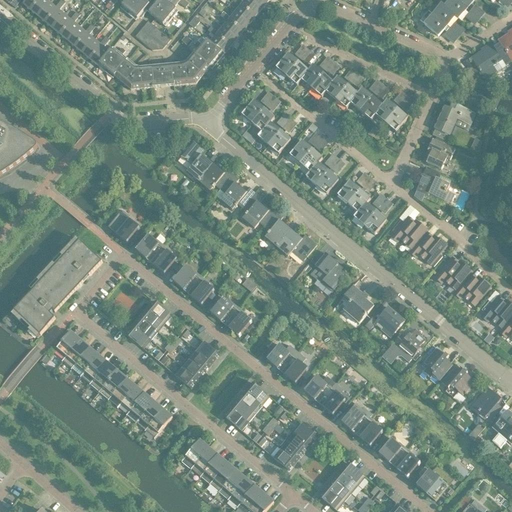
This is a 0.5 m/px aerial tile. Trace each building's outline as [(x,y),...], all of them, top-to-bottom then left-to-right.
[(30,12),(40,0),(27,0),(23,5),(30,12)] [(38,18),(50,3),(46,0),(40,0),(30,12),(38,18)] [(119,0),(119,1),(123,5),(122,7),(124,9),(130,0),(119,0)] [(130,0),(124,9),(130,14),(142,0),(130,0)] [(142,0),(130,14),(138,20),(150,6),(142,0)] [(160,0),(160,1),(175,13),(177,11),(174,9),(178,4),(172,0),(160,0)] [(172,0),(178,4),(179,4),(186,10),(189,6),(182,0),(172,0)] [(249,26),(262,11),(249,0),(246,0),(243,4),(237,0),(234,0),(232,2),(240,8),(235,14),(249,26)] [(249,0),(262,11),(270,0),(249,0)] [(442,5),(459,20),(467,10),(455,0),(451,0),(445,7),(442,5)] [(455,0),(467,10),(475,0),(455,0)] [(50,3),(38,18),(45,24),(63,3),(62,1),(56,8),(50,3)] [(169,20),(175,13),(160,1),(155,7),(169,20)] [(63,3),(45,24),(53,30),(65,16),(59,11),(65,4),(63,3)] [(459,20),(442,5),(433,16),(447,27),(455,17),(458,20),(459,20)] [(169,20),(155,7),(149,14),(163,27),(169,20)] [(473,19),(477,14),(472,10),(468,14),(473,19)] [(65,16),(53,30),(61,37),(78,15),(76,13),(71,20),(65,16)] [(237,41),(249,26),(235,14),(230,19),(223,13),(220,17),(227,23),(222,29),(237,41)] [(477,14),(473,19),(478,23),(482,18),(477,14)] [(78,15),(61,37),(68,43),(80,28),(75,24),(80,17),(78,15)] [(447,27),(433,16),(424,26),(438,37),(447,27)] [(203,24),(197,19),(191,27),(197,31),(203,24)] [(171,41),(159,32),(148,23),(135,38),(152,52),(163,51),(171,41)] [(80,28),(68,43),(75,49),(93,27),(91,26),(86,33),(80,28)] [(420,26),(417,30),(424,36),(427,33),(420,26)] [(93,27),(75,49),(83,55),(95,40),(89,36),(95,29),(93,27)] [(210,43),(222,54),(224,56),(237,41),(222,29),(218,34),(211,28),(208,32),(215,38),(210,43)] [(453,36),(457,32),(452,28),(448,32),(453,36)] [(511,29),(506,33),(507,35),(497,42),(499,45),(500,45),(511,63),(511,62),(511,29)] [(457,32),(453,36),(458,40),(462,36),(457,32)] [(95,40),(83,55),(90,61),(108,40),(106,38),(100,45),(95,40)] [(182,42),(187,47),(192,42),(186,38),(182,42)] [(108,40),(90,61),(98,67),(100,65),(109,53),(104,48),(110,41),(108,40)] [(164,88),(174,88),(196,86),(222,54),(210,43),(208,42),(203,48),(197,43),(194,47),(200,52),(189,65),(183,68),(172,68),(140,72),(135,70),(121,59),(125,53),(122,50),(117,55),(111,51),(109,53),(100,65),(131,91),(164,88)] [(500,45),(499,45),(494,49),(491,44),(480,51),(481,52),(471,59),(485,81),(496,73),(492,67),(501,61),(505,67),(511,63),(500,45)] [(303,55),(308,58),(312,54),(307,50),(303,55)] [(308,58),(303,55),(299,60),(304,63),(308,58)] [(287,78),(299,64),(288,56),(276,70),(287,78)] [(327,66),(332,70),(336,65),(331,61),(327,66)] [(308,72),(299,64),(287,78),(297,87),(302,82),(301,81),(309,73),(308,72)] [(332,70),(327,66),(323,71),(328,75),(332,70)] [(302,82),(311,90),(323,76),(313,67),(308,72),(309,73),(301,81),(302,82)] [(352,78),(357,82),(361,77),(356,73),(352,78)] [(333,84),(323,76),(311,90),(322,99),(327,94),(326,93),(333,85),(333,84)] [(357,82),(352,78),(348,83),(353,87),(357,82)] [(327,94),(336,101),(347,88),(337,79),(333,84),(333,85),(326,93),(327,94)] [(377,90),(382,94),(386,89),(381,85),(377,90)] [(357,96),(347,88),(336,101),(347,110),(351,105),(358,96),(357,96)] [(351,105),(360,113),(372,99),(362,90),(357,96),(358,96),(351,105)] [(382,94),(377,90),(373,94),(378,98),(382,94)] [(269,101),(273,105),(277,100),(273,96),(269,101)] [(402,101),(406,105),(410,100),(406,97),(402,101)] [(382,107),(372,99),(360,113),(372,122),(376,117),(375,117),(383,108),(382,107)] [(273,105),(269,101),(265,106),(269,109),(273,105)] [(406,105),(402,101),(398,106),(402,110),(406,105)] [(252,125),(264,111),(254,102),(242,117),(252,125)] [(376,117),(385,125),(397,111),(387,102),(382,107),(383,108),(375,117),(376,117)] [(470,127),(475,115),(453,105),(450,111),(445,109),(435,131),(449,137),(457,121),(470,127)] [(252,125),(262,133),(263,134),(270,124),(271,124),(275,120),(264,111),(252,125)] [(397,111),(385,125),(396,134),(408,120),(397,111)] [(285,123),(290,126),(294,122),(289,118),(285,123)] [(19,134),(16,131),(12,130),(7,127),(0,124),(0,123),(0,166),(10,160),(12,160),(14,160),(17,159),(20,159),(22,158),(25,156),(27,155),(29,154),(31,152),(33,150),(33,149),(34,148),(34,147),(34,146),(33,145),(32,144),(29,141),(26,139),(23,136),(19,134)] [(290,126),(285,123),(281,128),(286,131),(290,126)] [(280,133),(271,124),(270,124),(263,134),(262,133),(258,138),(268,147),(280,133)] [(280,133),(268,147),(279,156),(291,142),(280,133)] [(317,142),(321,145),(325,140),(321,137),(317,142)] [(450,162),(455,151),(433,141),(428,152),(431,154),(427,165),(441,171),(446,161),(450,162)] [(321,145),(317,142),(313,146),(317,150),(321,145)] [(198,183),(212,167),(201,158),(205,153),(193,143),(180,158),(192,168),(187,173),(198,183)] [(300,165),(312,151),(302,143),(290,157),(300,165)] [(300,165),(310,173),(310,174),(318,165),(322,160),(312,151),(300,165)] [(333,163),(338,167),(341,162),(337,159),(333,163)] [(338,167),(333,163),(329,168),(333,172),(338,167)] [(328,173),(318,165),(310,174),(310,173),(306,178),(316,187),(328,173)] [(212,167),(198,183),(210,193),(214,187),(220,191),(233,176),(227,171),(223,176),(212,167)] [(328,173),(316,187),(327,197),(339,182),(328,173)] [(242,210),(255,195),(249,190),(245,195),(234,186),(238,181),(233,176),(220,191),(225,196),(220,202),(232,211),(237,206),(242,210)] [(447,192),(450,186),(436,180),(435,182),(422,176),(418,184),(420,185),(417,193),(428,198),(429,196),(445,203),(449,193),(447,192)] [(369,185),(365,182),(361,187),(365,190),(369,185)] [(348,206),(360,192),(350,183),(338,197),(348,206)] [(366,205),(371,201),(360,192),(348,206),(358,214),(366,205)] [(264,229),(277,214),(271,209),(267,213),(257,204),(261,200),(255,195),(242,210),(247,214),(242,220),(254,230),(259,224),(264,229)] [(381,204),(385,207),(389,202),(385,199),(381,204)] [(385,207),(381,204),(377,209),(381,212),(385,207)] [(364,228),(376,214),(366,205),(358,214),(354,219),(364,228)] [(127,244),(140,229),(129,219),(130,218),(124,212),(122,214),(121,213),(108,228),(127,244)] [(276,249),(290,233),(279,223),(283,218),(277,214),(264,229),(270,233),(265,239),(276,249)] [(376,214),(364,228),(375,237),(387,222),(376,214)] [(410,255),(428,233),(415,222),(414,223),(408,219),(391,239),(398,244),(400,241),(412,251),(409,254),(410,255)] [(290,233),(276,249),(288,258),(293,252),(304,262),(316,247),(305,237),(301,242),(290,233)] [(428,233),(410,255),(416,260),(419,257),(431,267),(432,266),(439,257),(446,248),(434,238),(433,239),(427,234),(429,233),(428,233)] [(150,264),(165,247),(156,240),(155,241),(149,236),(136,252),(150,264)] [(77,240),(76,240),(29,290),(30,290),(33,293),(14,313),(15,313),(12,316),(37,340),(37,339),(40,336),(41,337),(55,320),(51,315),(54,312),(55,314),(86,280),(85,279),(88,276),(89,277),(102,264),(80,242),(80,243),(76,240),(77,240)] [(165,247),(150,264),(165,275),(177,260),(171,255),(173,254),(165,247)] [(333,292),(345,278),(334,269),(337,266),(325,255),(315,268),(316,269),(310,276),(317,282),(319,280),(333,292)] [(439,257),(432,266),(434,268),(441,259),(439,257)] [(454,296),(472,274),(460,263),(459,265),(452,260),(435,280),(442,285),(444,282),(456,292),(453,295),(454,296)] [(188,295),(202,278),(194,271),(192,273),(186,268),(174,283),(188,295)] [(472,274),(454,296),(460,301),(463,298),(475,308),(490,289),(478,279),(477,280),(471,276),(472,274)] [(202,278),(188,295),(202,307),(215,291),(209,286),(210,285),(202,278)] [(359,325),(374,308),(361,297),(362,295),(354,287),(343,299),(350,305),(343,312),(359,325)] [(225,326),(239,309),(231,302),(230,304),(224,299),(211,314),(225,326)] [(500,334),(511,319),(511,307),(506,302),(504,304),(498,299),(492,306),(486,313),(481,319),(487,324),(490,321),(502,331),(499,334),(500,334)] [(149,312),(165,325),(172,316),(161,306),(160,307),(156,303),(149,312)] [(490,304),(483,311),(486,313),(492,306),(490,304)] [(239,309),(225,326),(239,338),(252,323),(246,318),(248,316),(239,309)] [(391,339),(404,323),(388,310),(377,323),(373,319),(365,328),(370,332),(375,326),(391,339)] [(158,333),(165,325),(149,312),(142,320),(158,333)] [(511,319),(500,334),(506,339),(508,336),(511,339),(511,319)] [(142,320),(135,328),(148,339),(151,341),(158,333),(142,320)] [(186,328),(185,327),(183,325),(178,332),(181,335),(186,328)] [(148,339),(135,328),(128,337),(132,340),(141,348),(148,339)] [(192,333),(189,331),(189,330),(183,337),(186,339),(192,333)] [(406,353),(413,359),(421,350),(419,349),(425,342),(420,337),(421,336),(416,332),(411,337),(410,336),(406,341),(401,337),(392,347),(397,352),(400,348),(406,353)] [(67,358),(81,341),(77,337),(76,338),(71,333),(54,353),(64,361),(67,358)] [(173,346),(179,340),(176,337),(170,343),(173,346)] [(173,346),(176,349),(182,342),(179,340),(173,346)] [(81,341),(67,358),(64,361),(63,362),(72,370),(90,348),(85,344),(81,341)] [(195,350),(211,364),(218,355),(214,352),(203,342),(195,350)] [(168,352),(173,346),(170,343),(165,350),(168,352)] [(173,346),(168,352),(171,355),(176,349),(173,346)] [(281,373),(298,353),(290,347),(286,351),(280,346),(267,361),(281,373)] [(81,377),(100,356),(96,352),(95,353),(90,348),(72,370),(81,377)] [(204,372),(211,364),(195,350),(195,351),(198,353),(191,361),(189,358),(188,359),(204,372)] [(451,366),(454,362),(446,356),(445,357),(436,350),(424,364),(428,367),(423,373),(431,380),(433,377),(439,382),(452,367),(451,366)] [(155,359),(157,361),(158,362),(164,355),(160,353),(155,359)] [(298,353),(281,373),(296,385),(308,370),(302,365),(306,360),(298,353)] [(91,385),(108,364),(103,359),(104,359),(100,356),(81,377),(91,385)] [(160,364),(161,364),(163,366),(169,360),(166,357),(160,364)] [(197,380),(204,372),(188,359),(182,367),(197,380)] [(100,393),(117,372),(114,368),(113,369),(108,364),(91,385),(100,393)] [(197,380),(182,367),(174,376),(186,385),(190,389),(197,380)] [(462,397),(474,383),(466,376),(467,375),(459,368),(457,371),(455,369),(442,385),(448,390),(446,393),(454,400),(459,394),(462,397)] [(100,393),(109,401),(126,380),(121,375),(117,372),(100,393)] [(319,405),(336,385),(327,378),(323,382),(317,377),(305,393),(319,405)] [(122,403),(136,387),(132,384),(126,380),(109,401),(118,408),(122,403)] [(247,394),(263,407),(270,398),(258,388),(254,385),(247,394)] [(336,385),(319,405),(333,416),(348,398),(343,394),(344,392),(336,385)] [(122,403),(131,411),(145,395),(140,391),(140,390),(136,387),(122,403)] [(470,410),(478,416),(489,425),(502,409),(498,406),(502,401),(488,389),(470,410)] [(247,394),(240,402),(256,415),(263,407),(247,394)] [(127,416),(137,424),(140,419),(154,402),(150,399),(145,395),(131,411),(127,416)] [(154,402),(140,419),(137,424),(146,431),(163,410),(158,406),(154,402)] [(240,402),(233,410),(249,423),(256,415),(240,402)] [(356,436),(370,419),(373,416),(365,409),(363,411),(356,404),(351,410),(352,412),(342,424),(356,436)] [(284,410),(283,409),(281,407),(275,414),(279,417),(284,410)] [(163,410),(146,431),(155,439),(159,435),(173,419),(172,418),(173,418),(169,415),(168,415),(163,410)] [(249,423),(233,410),(226,419),(230,422),(239,430),(246,421),(249,424),(249,423)] [(290,415),(287,413),(286,412),(281,419),(284,421),(290,415)] [(511,446),(511,415),(508,412),(493,430),(499,435),(492,443),(501,450),(506,444),(510,448),(511,446)] [(271,428),(277,421),(273,419),(268,425),(271,428)] [(378,426),(370,419),(356,436),(370,448),(383,432),(377,427),(378,426)] [(175,421),(170,427),(175,432),(181,426),(175,421)] [(277,421),(271,428),(274,430),(280,424),(277,421)] [(293,432),(309,446),(316,437),(312,434),(300,424),(293,432)] [(266,434),(271,428),(268,425),(263,432),(266,434)] [(271,428),(266,434),(269,437),(274,430),(271,428)] [(293,432),(286,441),(302,454),(309,446),(293,432)] [(253,441),(255,443),(256,444),(261,437),(258,435),(253,441)] [(258,446),(259,446),(261,448),(267,442),(264,439),(258,446)] [(394,467),(408,450),(399,443),(398,445),(392,440),(379,455),(394,467)] [(196,466),(210,449),(206,445),(205,446),(200,441),(182,462),(192,470),(196,466)] [(286,441),(279,449),(295,462),(302,454),(286,441)] [(210,449),(196,466),(192,470),(201,478),(205,473),(218,457),(213,453),(214,452),(210,449)] [(295,462),(279,449),(282,451),(275,460),(284,467),(288,471),(295,462)] [(408,450),(394,467),(408,479),(421,464),(415,459),(416,457),(408,450)] [(205,473),(214,481),(228,464),(224,461),(218,457),(205,473)] [(223,489),(237,472),(232,468),(228,464),(210,485),(219,493),(223,489)] [(342,474),(358,487),(366,478),(354,468),(350,465),(342,474)] [(436,503),(449,487),(447,486),(449,485),(442,479),(441,481),(430,471),(417,487),(436,503)] [(237,472),(223,489),(219,493),(229,501),(232,496),(246,480),(242,476),(242,477),(237,472)] [(336,482),(351,495),(358,487),(342,474),(336,482)] [(246,480),(232,496),(229,501),(238,508),(255,488),(250,483),(246,480)] [(329,490),(344,503),(351,495),(336,482),(329,490)] [(380,490),(376,487),(371,494),(374,497),(380,490)] [(255,488),(238,508),(242,511),(250,511),(251,511),(265,495),(261,492),(260,492),(255,488)] [(337,511),(344,503),(329,490),(321,499),(325,502),(337,511)] [(385,494),(382,492),(376,499),(379,501),(385,494)] [(265,495),(251,511),(266,511),(274,503),(268,499),(269,498),(265,495)] [(466,496),(458,506),(463,510),(471,500),(466,496)] [(366,508),(372,501),(369,499),(363,505),(366,508)] [(372,501),(366,508),(370,510),(375,504),(372,501)] [(486,511),(487,511),(475,502),(471,506),(470,505),(463,511),(486,511)]
